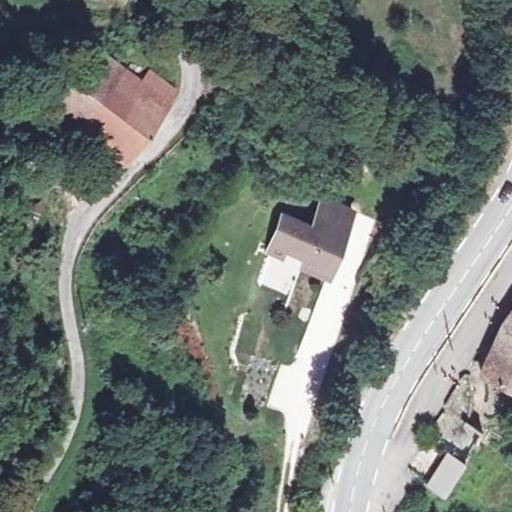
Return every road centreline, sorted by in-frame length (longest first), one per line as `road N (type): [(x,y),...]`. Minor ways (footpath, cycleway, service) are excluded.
road 1 (unclassified): [(154,0),(204,43),(206,84),(78,230),(63,286),(73,409),(29,511)]
road 2 (secondary): [(511,212),(387,397),(349,511)]
